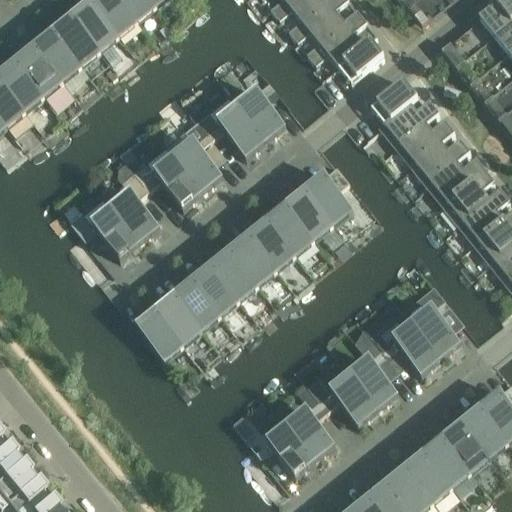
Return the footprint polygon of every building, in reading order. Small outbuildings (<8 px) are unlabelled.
[(120,44),(139,29),(115,0),(102,0),(92,9),(120,44)] [(115,0),(139,29),(158,14),(146,0),(115,0)] [(146,0),(158,14),(174,0),(146,0)] [(271,15),(273,17),(293,0),(258,0),(262,4),(267,0),(279,0),(284,5),(271,15)] [(293,0),(273,17),(280,26),(293,16),(302,28),(289,38),(291,39),(339,0),(293,0)] [(309,62),(354,26),(360,21),(342,0),(339,0),(291,39),(298,49),(311,39),(320,50),(307,60),(309,62)] [(395,0),(408,15),(417,8),(410,0),(395,0)] [(494,45),(511,30),(511,0),(480,27),(494,45)] [(120,44),(92,9),(90,7),(83,12),(85,15),(73,24),(101,59),(120,44)] [(329,61),(339,74),(358,59),(372,48),(378,43),(360,21),(354,26),(309,62),(316,71),(329,61)] [(83,74),(101,59),(73,24),(54,39),(83,74)] [(509,62),(511,59),(511,30),(494,45),(509,62)] [(64,89),(83,74),(54,39),(36,54),(64,89)] [(372,48),(358,59),(339,74),(352,90),(385,64),(372,48)] [(64,89),(36,54),(34,52),(27,58),(29,60),(17,69),(45,104),(64,89)] [(0,86),(27,119),(45,104),(17,69),(0,82),(0,86)] [(256,72),(243,82),(247,87),(259,76),(256,72)] [(27,119),(0,86),(0,124),(8,135),(27,119)] [(405,88),(372,115),(385,131),(417,104),(405,88)] [(238,115),(266,150),(286,134),(263,105),(275,96),(270,89),(238,115)] [(381,134),(397,154),(439,120),(430,109),(424,113),(417,104),(385,131),(381,134)] [(207,140),(212,147),(223,137),(246,166),(266,150),(238,115),(219,130),(210,119),(198,128),(207,140)] [(397,154),(413,173),(455,139),(439,120),(397,154)] [(0,141),(8,135),(0,124),(0,141)] [(413,173),(428,192),(470,159),(461,147),(455,139),(413,173)] [(207,140),(175,165),(203,200),(223,184),(200,156),(212,147),(207,140)] [(428,192),(444,212),(486,178),(470,159),(428,192)] [(175,165),(155,181),(144,191),(149,197),(160,188),(183,217),(203,200),(175,165)] [(337,173),(325,182),(339,198),(350,189),(337,173)] [(486,178),(444,212),(460,231),(501,197),(495,189),(486,178)] [(132,200),(112,216),(141,251),(161,235),(138,207),(149,197),(144,191),(134,179),(122,189),(132,200)] [(339,198),(325,182),(306,198),(334,233),(354,217),(339,198)] [(299,204),(287,213),(316,248),(334,233),(306,198),(304,195),(297,201),(299,204)] [(460,231),(475,250),(511,220),(511,210),(501,197),(460,231)] [(316,248),(287,213),(269,228),(297,263),(316,248)] [(93,231),(84,220),(71,230),(86,248),(97,239),(121,267),(141,251),(112,216),(93,231)] [(511,220),(475,250),(491,270),(511,252),(511,220)] [(269,228),(250,243),(278,278),(297,263),(269,228)] [(278,278),(250,243),(231,258),(260,293),(278,278)] [(511,252),(491,270),(506,289),(511,284),(511,252)] [(231,258),(212,273),(241,309),(260,293),(231,258)] [(205,279),(194,288),(222,324),(241,309),(212,273),(211,271),(203,277),(205,279)] [(222,324),(194,288),(175,303),(203,339),(222,324)] [(175,303),(156,319),(185,354),(203,339),(175,303)] [(450,313),(445,307),(413,332),(442,367),(462,351),(439,322),(450,313)] [(154,316),(147,322),(149,324),(137,334),(165,370),(185,354),(156,319),(154,316)] [(422,383),(442,367),(413,332),(382,357),(387,364),(399,355),(422,383)] [(382,357),(350,383),(379,418),(399,402),(376,373),(387,364),(382,357)] [(359,434),(379,418),(350,383),(319,408),(324,415),(336,405),(359,434)] [(511,390),(501,400),(511,413),(511,390)] [(511,413),(501,400),(481,415),(510,451),(511,448),(511,413)] [(316,469),(336,452),(313,424),(324,415),(319,408),(288,433),(316,469)] [(510,451),(481,415),(462,430),(491,466),(510,451)] [(462,430),(444,446),(472,481),(491,466),(462,430)] [(316,469),(288,433),(256,459),(261,465),(273,456),(296,485),(316,469)] [(0,457),(9,450),(8,451),(2,443),(3,442),(0,438),(0,457)] [(437,451),(425,461),(454,496),(472,481),(444,446),(442,443),(435,449),(437,451)] [(0,457),(0,487),(24,468),(23,468),(22,468),(16,461),(17,460),(9,450),(0,457)] [(416,464),(418,466),(406,476),(435,511),(454,496),(425,461),(423,458),(416,464)] [(0,487),(0,511),(6,511),(39,487),(37,485),(36,486),(30,478),(31,478),(24,468),(0,487)] [(406,476),(388,491),(404,511),(433,511),(435,511),(406,476)] [(6,511),(42,511),(52,504),(52,503),(51,504),(45,496),(46,496),(39,487),(6,511)] [(381,497),(369,506),(374,511),(404,511),(388,491),(386,488),(379,494),(381,497)] [(360,509),(362,511),(361,511),(374,511),(369,506),(367,503),(360,509)]
